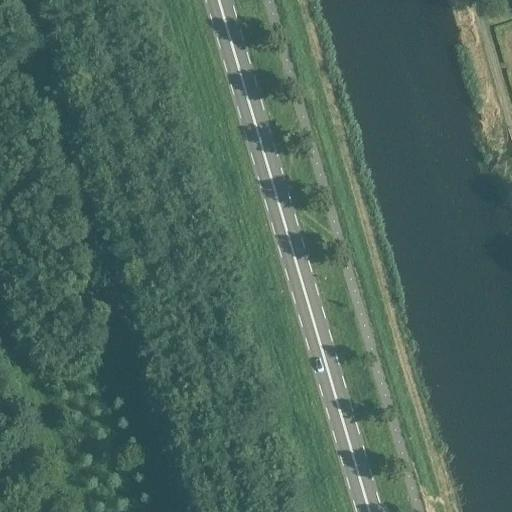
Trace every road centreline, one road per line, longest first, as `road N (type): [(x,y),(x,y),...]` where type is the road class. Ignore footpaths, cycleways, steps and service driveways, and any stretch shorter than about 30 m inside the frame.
road 1 (secondary): [(368,511),(218,0)]
road 2 (track): [(99,0),(247,511)]
road 3 (track): [(74,511),(0,271)]
